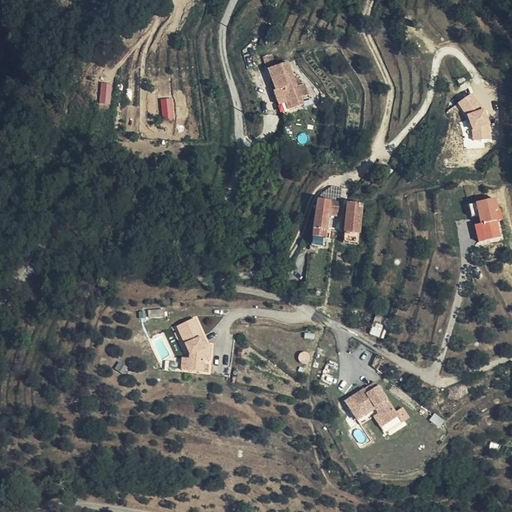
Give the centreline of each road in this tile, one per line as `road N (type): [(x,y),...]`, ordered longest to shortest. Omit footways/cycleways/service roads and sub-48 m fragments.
road 1 (residential): [(234,0),(221,30),(239,136),(234,197),(181,222),(50,238),(8,304),(0,356)]
road 2 (track): [(299,303),(299,240),(316,191),(359,173),(378,143),(388,94),(363,32),(372,0)]
